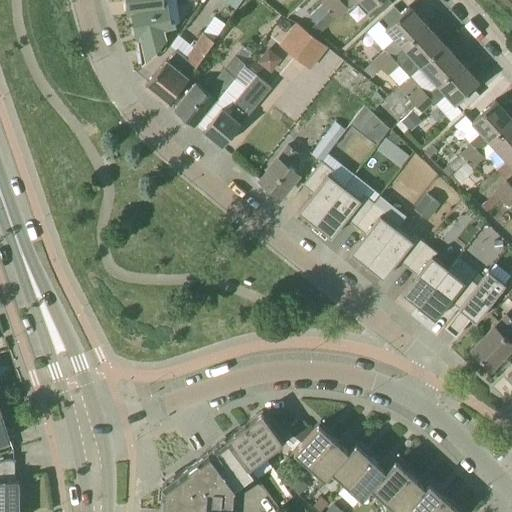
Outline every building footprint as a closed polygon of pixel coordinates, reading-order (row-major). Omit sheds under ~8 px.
[(132,9),(168,4),(166,0),(164,0),(163,0),(126,0),(128,15),(133,15),(132,9)] [(225,0),(238,9),(243,0),(225,0)] [(330,11),(342,0),(326,0),(323,3),(330,11)] [(336,18),(355,0),(360,0),(376,17),(392,2),(390,0),(342,0),(330,11),(336,18)] [(132,9),(133,15),(137,39),(142,65),(166,39),(175,25),(174,20),(170,21),(168,4),(132,9)] [(369,54),(381,67),(427,25),(410,6),(401,13),(395,6),(379,21),(390,32),(379,42),(380,44),(369,54)] [(311,68),(327,46),(297,23),(281,44),(311,68)] [(444,44),(427,25),(381,67),(388,74),(400,64),(401,65),(400,67),(409,76),(420,66),(444,44)] [(215,41),(214,40),(205,33),(186,58),(175,49),(167,59),(145,85),(167,103),(192,73),(215,41)] [(438,84),(462,62),(444,44),(420,66),(438,84)] [(271,70),(282,56),(268,46),(258,60),(271,70)] [(235,77),(235,76),(246,63),(234,54),(224,67),(226,69),(216,81),(219,83),(211,94),(195,81),(173,108),(195,126),(227,87),(235,77)] [(462,111),(480,94),(473,87),(479,82),(462,62),(438,84),(427,94),(416,104),(423,112),(445,92),(462,111)] [(222,109),(204,131),(205,134),(210,138),(212,138),(222,146),(272,86),(257,74),(246,87),(230,109),(229,112),(222,109)] [(427,94),(420,86),(409,97),(416,104),(427,94)] [(480,149),(489,141),(511,119),(511,117),(496,100),(472,122),(481,132),(469,142),(471,144),(461,153),(467,160),(468,161),(480,149)] [(376,144),(389,128),(364,106),(349,124),(376,144)] [(511,119),(489,141),(480,149),(487,158),(496,169),(507,160),(511,154),(511,119)] [(322,160),(323,161),(346,130),(335,122),(311,153),(321,161),(322,160)] [(387,138),(377,150),(390,160),(400,148),(387,138)] [(432,144),(425,152),(430,157),(438,149),(432,144)] [(297,152),(288,145),(260,180),(280,196),(298,173),(287,164),(297,152)] [(480,149),(468,161),(475,169),(487,158),(480,149)] [(444,168),(443,168),(443,169),(449,176),(450,175),(454,172),(455,171),(467,160),(461,153),(448,164),(447,165),(444,168)] [(322,160),(321,161),(303,184),(313,192),(298,211),(315,224),(345,186),(330,174),(333,169),(323,161),(322,160)] [(451,176),(458,184),(459,183),(463,180),(475,169),(468,161),(456,171),(456,172),(451,176)] [(502,198),(511,189),(511,184),(508,180),(496,190),(502,198)] [(356,226),(374,202),(363,193),(360,198),(345,186),(315,224),(331,237),(346,218),(356,226)] [(511,189),(502,198),(509,206),(511,203),(511,189)] [(414,209),(428,219),(439,204),(425,193),(414,209)] [(367,265),(397,227),(382,215),(386,211),(374,202),(356,226),(365,233),(350,252),(367,265)] [(408,267),(426,243),(415,234),(412,239),(397,227),(367,265),(383,278),(398,259),(408,267)] [(419,306),(449,268),(434,256),(437,252),(426,243),(408,267),(417,274),(402,293),(419,306)] [(459,307),(478,284),(467,276),(464,280),(449,268),(419,306),(435,319),(450,300),(459,307)] [(459,308),(471,317),(476,321),(506,284),(489,270),(478,284),(459,307),(459,308)] [(495,326),(472,349),(491,368),(511,347),(511,343),(503,335),(511,326),(511,318),(507,314),(495,326)] [(244,424),(266,454),(284,441),(262,411),(244,424)] [(2,416),(0,416),(0,443),(10,440),(2,416)] [(309,465),(334,437),(318,423),(294,451),(309,465)] [(266,454),(244,424),(227,437),(248,467),(250,465),(250,466),(266,454)] [(227,437),(206,453),(186,468),(163,485),(161,509),(160,511),(205,511),(207,496),(212,497),(212,500),(233,501),(234,488),(253,474),(248,467),(227,437)] [(334,437),(309,465),(325,478),(332,470),(349,451),(334,437)] [(349,451),(332,470),(347,484),(372,457),(356,443),(349,451)] [(371,487),(387,470),(372,457),(347,484),(362,497),(371,487)] [(19,511),(19,480),(15,480),(15,460),(5,461),(0,461),(0,511),(19,511)] [(387,470),(371,487),(387,501),(412,474),(396,460),(387,470)] [(412,474),(387,501),(399,511),(403,511),(405,510),(426,487),(412,474)] [(431,511),(445,497),(430,483),(426,487),(405,510),(407,511),(431,511)] [(445,497),(431,511),(458,511),(460,510),(445,497)] [(343,511),(333,503),(326,511),(325,511),(343,511)]
